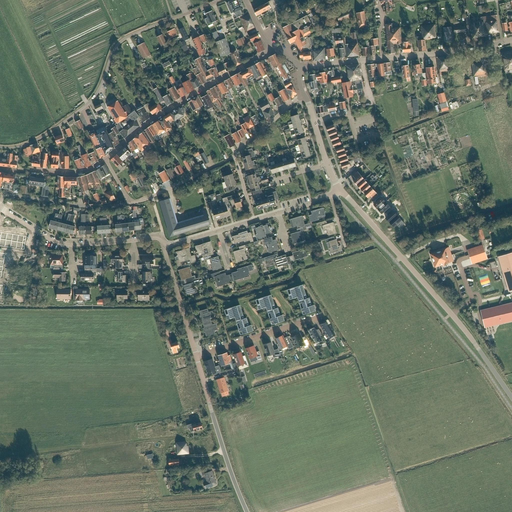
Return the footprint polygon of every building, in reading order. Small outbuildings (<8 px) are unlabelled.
[(229,2),(227,4),(229,9),(232,8),(234,13),(235,13),(237,17),(242,15),(240,10),(243,9),(239,0),(232,0),(229,1),(229,2)] [(298,0),(293,3),(297,10),(302,7),(298,0)] [(383,5),(383,12),(392,11),(391,4),(392,4),(391,0),(380,0),(381,5),(383,5)] [(268,2),(253,10),(257,16),(271,8),(268,2)] [(310,7),(296,15),(299,20),(307,15),(312,13),(313,16),(322,11),(318,3),(312,6),(311,7),(310,7)] [(343,14),(337,16),(339,22),(345,19),(345,20),(348,19),(347,18),(353,16),(351,10),(345,13),(345,12),(342,13),(343,14)] [(212,23),(216,21),(212,11),(206,14),(208,20),(205,21),(209,28),(214,26),(212,23)] [(364,12),(356,13),(359,28),(367,26),(364,12)] [(249,14),(240,18),(246,32),(255,28),(249,14)] [(309,37),(315,34),(316,34),(314,31),(321,28),(317,21),(314,23),(314,22),(311,23),(307,15),(299,20),(289,25),(283,28),(287,36),(286,36),(289,40),(290,44),(295,41),(299,49),(300,58),(304,58),(304,60),(311,59),(310,52),(307,52),(306,49),(312,49),(311,47),(309,37)] [(497,15),(484,17),(486,34),(500,32),(497,15)] [(481,21),(470,23),(472,38),(486,36),(483,17),(481,17),(481,21)] [(392,24),(385,25),(387,46),(386,46),(387,49),(388,49),(389,54),(394,53),(394,43),(402,43),(400,28),(393,28),(392,24)] [(422,40),(425,40),(432,39),(431,38),(436,38),(434,25),(421,26),(422,36),(422,40)] [(184,27),(179,29),(184,41),(189,38),(184,27)] [(451,27),(444,28),(445,37),(444,37),(444,41),(445,41),(453,41),(452,35),(454,35),(455,35),(463,34),(462,27),(451,28),(451,27)] [(175,29),(166,33),(169,39),(178,35),(175,29)] [(257,34),(249,37),(252,42),(253,41),(258,53),(265,49),(257,34)] [(312,46),(316,46),(318,45),(315,34),(309,37),(311,47),(312,46)] [(162,35),(157,37),(161,46),(167,44),(162,35)] [(422,40),(422,36),(416,37),(417,41),(418,41),(419,51),(426,51),(425,40),(422,40)] [(204,58),(207,57),(207,56),(209,55),(207,52),(206,53),(199,37),(192,40),(200,56),(201,59),(203,58),(204,58)] [(221,57),(230,53),(225,39),(225,38),(215,42),(221,57)] [(339,49),(344,48),(343,43),(342,38),(335,39),(336,44),(338,44),(339,45),(338,45),(339,49)] [(357,43),(346,45),(345,38),(343,38),(344,45),(345,45),(347,57),(351,56),(351,57),(359,56),(357,43)] [(406,38),(402,39),(403,53),(411,52),(410,42),(406,42),(406,38)] [(369,46),(370,55),(375,55),(374,46),(379,45),(378,39),(371,39),(372,46),(369,46)] [(188,48),(185,42),(185,41),(180,44),(184,51),(188,48)] [(144,42),(137,46),(144,59),(151,55),(144,42)] [(249,42),(247,43),(243,46),(245,51),(252,47),(249,42)] [(321,60),(325,60),(324,49),(316,49),(316,46),(312,46),(312,50),(313,61),(318,60),(318,61),(321,60)] [(236,51),(230,53),(235,67),(242,63),(236,51)] [(480,64),(486,63),(484,51),(478,52),(479,61),(480,64)] [(274,68),(276,67),(281,64),(279,59),(276,53),(266,59),(268,63),(271,62),(274,68)] [(511,53),(501,55),(505,71),(511,69),(511,53)] [(220,75),(217,67),(213,59),(212,56),(211,56),(207,58),(211,66),(216,77),(220,75)] [(211,66),(207,58),(207,57),(204,58),(203,58),(201,59),(201,57),(194,60),(200,73),(205,82),(216,77),(211,66)] [(443,76),(442,76),(441,72),(451,70),(450,59),(445,59),(444,57),(437,58),(439,76),(440,76),(442,83),(444,83),(443,76)] [(480,64),(479,61),(476,61),(476,63),(472,63),(474,76),(478,76),(478,77),(489,76),(487,63),(486,63),(480,64)] [(260,62),(256,64),(263,77),(267,75),(260,62)] [(390,63),(383,64),(385,72),(386,75),(392,74),(390,63)] [(217,67),(220,75),(226,72),(223,64),(217,67)] [(257,81),(261,79),(263,78),(255,64),(250,67),(257,81)] [(281,64),(276,67),(281,77),(284,84),(290,81),(288,77),(287,74),(281,64)] [(342,83),(345,98),(354,96),(353,91),(362,89),(363,89),(362,83),(363,83),(363,80),(362,80),(359,64),(346,66),(349,81),(342,83)] [(374,64),(368,65),(370,80),(370,81),(374,80),(374,77),(378,76),(378,72),(375,73),(374,64)] [(386,79),(385,76),(383,64),(377,64),(379,74),(379,76),(379,77),(382,76),(383,80),(386,79)] [(420,64),(413,65),(414,74),(415,74),(415,77),(419,77),(423,77),(422,68),(420,68),(420,64)] [(201,85),(205,82),(200,73),(200,74),(196,65),(194,66),(195,68),(193,69),(201,85)] [(429,68),(426,68),(428,84),(438,83),(438,77),(435,77),(434,67),(432,67),(431,65),(429,65),(429,68)] [(408,66),(402,67),(403,75),(407,74),(407,76),(410,76),(410,74),(409,74),(408,66)] [(249,67),(241,72),(243,76),(244,75),(248,82),(255,78),(249,67)] [(333,68),(326,69),(327,74),(329,73),(332,84),(334,83),(335,84),(337,84),(336,83),(341,82),(340,77),(335,78),(333,68)] [(243,76),(241,72),(237,74),(242,83),(243,85),(244,87),(249,84),(248,82),(244,75),(243,76)] [(319,74),(316,74),(317,81),(320,80),(321,84),(328,83),(327,75),(326,75),(325,72),(319,74)] [(193,78),(190,74),(190,73),(187,75),(187,76),(186,77),(188,81),(183,84),(188,93),(195,89),(190,81),(191,81),(191,79),(193,78)] [(237,74),(231,77),(231,78),(234,85),(233,85),(234,86),(235,88),(238,93),(245,89),(244,87),(243,85),(240,87),(239,85),(242,83),(237,74)] [(318,92),(316,76),(315,74),(310,75),(311,82),(310,82),(311,90),(312,90),(316,89),(316,92),(318,92)] [(196,78),(191,81),(195,88),(200,85),(196,78)] [(230,78),(224,81),(231,93),(233,92),(231,88),(234,86),(233,85),(230,78)] [(173,86),(172,84),(170,81),(168,82),(171,88),(168,90),(175,101),(179,98),(173,86)] [(290,81),(284,84),(292,98),(294,97),(294,96),(297,94),(290,81)] [(223,82),(217,85),(223,94),(226,92),(230,100),(231,99),(233,102),(234,102),(223,82)] [(182,84),(176,87),(177,90),(179,94),(180,94),(181,97),(187,93),(182,84)] [(222,99),(221,98),(220,95),(222,94),(217,85),(213,87),(220,101),(222,99)] [(172,103),(168,95),(163,97),(158,88),(154,89),(161,102),(164,100),(167,106),(172,103)] [(213,88),(207,91),(211,99),(211,98),(213,102),(216,100),(218,104),(220,107),(223,106),(213,88)] [(289,99),(284,89),(279,92),(284,102),(289,99)] [(444,93),(438,94),(441,103),(446,101),(444,93)] [(208,95),(201,98),(205,106),(207,110),(206,109),(207,109),(208,109),(214,106),(208,95)] [(198,96),(189,101),(194,111),(200,107),(201,108),(202,108),(202,106),(203,105),(198,96)] [(275,99),(279,106),(283,104),(279,97),(275,99)] [(117,127),(116,128),(125,138),(139,126),(137,123),(135,120),(140,116),(135,110),(129,115),(127,112),(125,112),(118,100),(108,107),(115,118),(114,119),(116,123),(115,124),(117,127)] [(267,101),(260,105),(266,118),(274,114),(267,101)] [(144,106),(147,112),(150,111),(153,114),(156,112),(157,113),(162,109),(158,103),(150,108),(147,104),(144,106)] [(128,105),(124,107),(129,114),(132,112),(128,105)] [(144,122),(150,118),(144,107),(143,107),(142,105),(137,108),(138,110),(137,110),(144,122)] [(179,108),(170,113),(179,128),(183,126),(179,120),(184,116),(183,114),(185,113),(182,108),(180,109),(179,108)] [(169,121),(171,123),(172,122),(175,125),(177,128),(178,128),(178,127),(176,124),(169,114),(164,117),(167,121),(169,120),(169,121)] [(293,123),(300,121),(298,114),(291,117),(292,122),(288,123),(289,125),(293,124),(293,123)] [(246,123),(249,128),(254,125),(248,115),(243,118),(246,123)] [(255,115),(251,118),(255,125),(259,123),(255,115)] [(170,123),(171,123),(169,121),(169,120),(167,121),(164,117),(159,121),(165,130),(168,136),(170,134),(168,131),(172,129),(171,128),(173,127),(170,123)] [(80,120),(76,122),(79,130),(84,127),(80,120)] [(159,121),(152,125),(160,137),(163,135),(161,133),(165,130),(159,121)] [(294,129),(302,127),(300,121),(293,123),(293,124),(289,125),(288,125),(290,129),(286,130),(287,132),(295,130),(294,129)] [(250,131),(249,128),(246,123),(241,126),(245,133),(250,131)] [(326,127),(328,133),(335,130),(339,128),(337,123),(333,124),(326,127)] [(160,138),(160,137),(158,135),(152,125),(148,128),(153,136),(155,135),(156,136),(156,137),(158,140),(160,138)] [(106,155),(115,148),(106,128),(105,127),(95,131),(94,130),(89,132),(100,158),(105,156),(105,155),(106,155)] [(116,136),(120,133),(116,127),(112,129),(113,132),(116,136)] [(294,129),(295,130),(296,133),(292,135),(292,137),(296,136),(297,138),(302,136),(301,133),(304,133),(302,127),(294,129)] [(145,132),(142,133),(151,144),(155,142),(154,141),(152,137),(153,136),(148,128),(144,130),(145,132)] [(242,129),(238,131),(242,139),(246,136),(242,129)] [(116,136),(113,132),(109,134),(111,138),(115,146),(120,143),(116,136)] [(237,143),(241,141),(236,132),(232,134),(237,143)] [(141,151),(151,145),(151,144),(142,133),(133,139),(136,144),(135,145),(138,149),(139,150),(141,150),(141,151)] [(229,135),(225,137),(231,148),(235,145),(229,135)] [(296,148),(300,147),(300,146),(307,144),(305,138),(298,140),(299,144),(295,146),(296,148)] [(138,151),(138,149),(135,145),(133,139),(129,143),(127,144),(131,152),(134,151),(135,152),(133,153),(134,154),(133,154),(134,158),(138,156),(135,152),(138,151)] [(341,145),(339,140),(332,143),(334,148),(341,145)] [(30,146),(33,154),(39,152),(37,144),(30,146)] [(300,146),(300,147),(296,148),(297,152),(294,153),(295,155),(301,153),(301,152),(309,150),(307,144),(300,146)] [(93,164),(91,161),(90,161),(87,154),(84,155),(80,145),(77,146),(79,152),(80,152),(81,155),(86,167),(93,164)] [(118,153),(118,154),(123,160),(127,157),(128,159),(130,160),(132,158),(130,154),(131,153),(125,147),(124,147),(123,148),(123,149),(121,150),(120,152),(119,152),(118,153)] [(244,164),(252,161),(251,158),(254,156),(252,148),(247,150),(248,152),(245,153),(246,156),(242,157),(244,164)] [(89,154),(91,161),(93,164),(98,161),(94,152),(93,150),(91,151),(92,152),(89,154)] [(310,156),(309,150),(301,152),(301,153),(303,156),(299,158),(299,160),(304,159),(303,158),(310,156)] [(53,152),(51,168),(58,168),(60,152),(53,152)] [(199,153),(194,156),(199,165),(203,162),(199,153)] [(79,154),(73,157),(75,161),(78,168),(85,167),(81,158),(79,154)] [(120,164),(123,162),(117,155),(116,155),(115,155),(114,157),(111,160),(120,170),(123,168),(120,164)] [(276,164),(275,164),(274,161),(270,162),(268,155),(265,156),(267,163),(268,162),(269,166),(270,166),(272,174),(278,172),(276,164)] [(40,167),(40,166),(40,160),(36,159),(37,157),(33,156),(33,160),(32,160),(32,166),(40,167)] [(286,158),(287,161),(288,160),(290,168),(296,166),(297,165),(295,159),(294,159),(289,160),(288,156),(286,157),(286,158)] [(288,160),(287,161),(286,158),(282,159),(282,158),(280,159),(281,162),(282,162),(284,170),(290,168),(288,160)] [(274,161),(275,164),(276,164),(278,172),(284,170),(282,162),(281,162),(277,164),(276,160),(274,161)] [(251,172),(258,170),(257,164),(253,165),(252,161),(244,164),(246,170),(250,169),(251,172)] [(105,165),(96,171),(101,179),(111,173),(105,165)] [(261,176),(257,178),(255,174),(259,173),(258,170),(251,172),(252,175),(248,176),(248,177),(246,177),(248,183),(257,180),(261,179),(261,176)] [(95,171),(90,174),(96,190),(99,188),(98,184),(100,183),(95,171)] [(165,171),(159,173),(164,182),(170,180),(165,171)] [(224,177),(225,182),(234,179),(232,173),(230,173),(229,171),(225,172),(221,173),(222,177),(224,177)] [(357,185),(364,179),(358,172),(353,176),(356,179),(353,181),(357,185)] [(90,174),(84,176),(88,185),(87,185),(89,189),(90,189),(90,188),(91,187),(90,184),(93,183),(90,174)] [(36,185),(37,178),(34,177),(34,176),(30,176),(30,177),(29,177),(29,180),(26,180),(25,184),(28,184),(36,185)] [(58,188),(65,188),(65,177),(58,176),(58,183),(56,183),(56,184),(58,184),(58,188)] [(84,176),(78,177),(83,194),(83,196),(86,195),(86,194),(85,194),(85,191),(88,190),(88,191),(89,191),(89,190),(88,190),(86,185),(84,176)] [(141,176),(136,179),(142,190),(144,189),(143,187),(146,185),(141,176)] [(65,177),(65,197),(70,197),(71,197),(73,197),(73,195),(71,195),(71,185),(77,185),(77,177),(65,177)] [(257,180),(248,183),(250,189),(251,188),(251,189),(255,187),(256,191),(259,190),(261,189),(260,186),(259,186),(258,182),(262,181),(262,183),(268,181),(267,177),(261,179),(257,180)] [(44,179),(37,178),(36,185),(45,186),(46,182),(44,182),(44,179)] [(234,179),(225,182),(222,183),(224,189),(225,188),(227,192),(235,190),(233,186),(236,185),(234,179)] [(361,189),(368,183),(364,179),(357,185),(361,189)] [(371,187),(368,183),(361,189),(364,193),(371,187)] [(371,187),(364,193),(368,198),(370,196),(373,199),(378,195),(371,187)] [(261,189),(259,190),(260,193),(262,200),(264,208),(270,206),(268,198),(264,199),(263,194),(261,189)] [(112,190),(105,193),(109,203),(116,200),(112,190)] [(267,197),(268,198),(270,206),(273,205),(273,206),(276,206),(276,205),(276,204),(275,200),(278,200),(276,191),(270,193),(271,195),(267,197)] [(235,195),(227,197),(228,201),(234,199),(236,208),(242,206),(240,197),(236,198),(235,195)] [(376,202),(374,205),(378,209),(386,202),(382,198),(384,196),(382,195),(375,201),(376,202)] [(264,208),(262,200),(258,201),(257,197),(254,198),(258,210),(264,208)] [(171,198),(160,201),(161,206),(163,205),(164,208),(162,209),(163,213),(165,213),(166,216),(164,216),(166,221),(167,220),(168,223),(167,224),(168,224),(169,227),(167,227),(170,237),(175,235),(174,234),(177,233),(178,234),(182,233),(182,231),(185,230),(185,232),(190,231),(189,229),(192,228),(193,230),(197,229),(197,227),(200,226),(200,228),(205,226),(204,225),(207,224),(208,225),(211,224),(207,211),(204,212),(204,214),(178,222),(171,198)] [(212,209),(216,219),(222,217),(220,209),(219,207),(214,209),(212,202),(208,203),(210,210),(212,209)] [(386,202),(378,209),(382,214),(384,212),(386,213),(391,208),(386,202)] [(220,209),(222,217),(229,215),(226,207),(220,209)] [(312,216),(309,217),(311,222),(319,220),(319,219),(322,218),(322,217),(325,216),(324,212),(325,212),(324,208),(311,212),(312,216)] [(388,216),(386,218),(390,223),(398,216),(394,212),(396,210),(394,208),(387,214),(388,216)] [(133,216),(135,230),(141,229),(141,225),(144,225),(143,218),(137,219),(136,210),(133,211),(133,216)] [(55,229),(59,214),(56,213),(54,221),(51,220),(49,227),(55,229)] [(67,232),(72,214),(69,213),(66,224),(63,224),(61,230),(67,232)] [(302,216),(290,220),(292,227),(298,226),(299,228),(305,227),(311,225),(311,223),(304,225),(302,216)] [(398,216),(390,223),(394,227),(397,224),(400,228),(405,224),(398,216)] [(326,221),(316,224),(317,227),(322,226),(323,230),(326,229),(328,228),(329,232),(327,232),(328,236),(337,233),(334,226),(333,226),(332,224),(334,224),(333,222),(327,224),(326,221)] [(261,227),(256,228),(258,234),(256,235),(258,241),(265,239),(264,236),(271,234),(270,231),(272,230),(271,227),(270,227),(270,226),(269,226),(268,224),(266,225),(263,226),(264,227),(261,228),(261,227)] [(298,232),(291,234),(294,244),(303,241),(301,232),(303,231),(303,230),(303,228),(297,230),(298,232)] [(242,234),(232,237),(234,244),(244,241),(245,242),(250,241),(250,242),(253,242),(251,232),(248,233),(247,231),(242,233),(242,234)] [(18,235),(17,242),(25,243),(26,237),(18,235)] [(272,237),(263,239),(265,245),(268,245),(269,248),(267,249),(269,253),(279,250),(278,247),(277,247),(276,244),(277,244),(276,239),(273,240),(272,237)] [(334,237),(325,240),(326,243),(329,242),(333,253),(335,253),(342,251),(340,246),(338,247),(336,240),(335,240),(334,237)] [(17,242),(16,249),(24,250),(25,243),(17,242)] [(211,242),(195,247),(197,254),(204,252),(204,254),(202,255),(203,258),(213,255),(212,252),(213,252),(211,242)] [(483,244),(467,250),(472,264),(475,263),(488,259),(483,244)] [(240,250),(234,252),(237,262),(247,259),(244,251),(247,250),(245,245),(239,247),(240,250)] [(454,261),(449,247),(430,253),(435,268),(442,265),(443,266),(444,266),(444,265),(454,261)] [(293,255),(289,257),(291,263),(296,262),(295,260),(302,258),(305,257),(308,256),(307,252),(309,252),(308,248),(304,249),(301,250),(302,251),(298,253),(297,251),(292,253),(293,255)] [(177,257),(175,257),(178,267),(182,266),(181,262),(189,260),(190,264),(197,262),(195,255),(191,257),(189,249),(176,252),(177,257)] [(511,252),(498,257),(509,292),(511,290),(511,252)] [(87,256),(85,256),(85,269),(97,269),(97,265),(97,256),(91,256),(91,254),(87,254),(87,256)] [(288,265),(286,258),(285,255),(278,257),(277,254),(259,260),(260,262),(265,261),(274,258),(277,268),(288,265)] [(51,255),(51,265),(51,268),(62,268),(63,256),(51,255)] [(122,256),(111,256),(111,263),(115,263),(115,269),(122,269),(122,256)] [(149,256),(142,256),(142,264),(143,264),(143,269),(150,269),(150,264),(153,264),(153,256),(149,256)] [(211,256),(204,258),(205,261),(207,260),(208,265),(211,264),(213,271),(222,268),(218,257),(212,259),(211,256)] [(238,271),(232,273),(232,274),(234,281),(240,279),(239,278),(244,277),(244,278),(249,276),(248,272),(254,270),(252,265),(248,266),(237,269),(238,271)] [(189,267),(178,270),(181,280),(186,279),(186,282),(196,279),(195,276),(192,277),(189,267)] [(53,273),(53,278),(60,278),(60,281),(65,281),(65,273),(62,273),(62,269),(54,269),(54,273),(53,273)] [(104,269),(97,269),(85,269),(85,274),(81,274),(81,280),(88,280),(88,282),(93,282),(93,281),(94,281),(94,276),(95,276),(96,275),(96,272),(104,272),(104,269)] [(116,269),(116,276),(119,276),(119,282),(125,282),(125,276),(124,276),(123,274),(123,269),(116,269)] [(143,275),(141,275),(141,280),(143,280),(143,282),(150,282),(154,282),(154,278),(152,278),(152,269),(144,269),(144,272),(143,272),(143,275)] [(234,281),(232,274),(229,275),(229,276),(227,277),(225,273),(221,274),(220,272),(209,275),(210,278),(215,277),(216,282),(216,283),(217,287),(231,283),(231,282),(234,281)] [(197,282),(196,279),(186,282),(187,284),(183,286),(186,295),(197,292),(194,283),(197,282)] [(304,291),(302,285),(291,289),(290,289),(291,293),(288,294),(289,297),(292,296),(292,295),(304,291)] [(71,290),(57,290),(57,294),(58,294),(58,295),(57,295),(57,299),(58,299),(58,298),(64,298),(64,299),(71,299),(71,290)] [(74,290),(74,300),(76,300),(77,301),(77,302),(78,302),(81,302),(82,302),(82,301),(83,301),(83,300),(83,299),(83,298),(89,298),(89,299),(89,295),(89,294),(89,290),(77,290),(77,291),(74,291),(74,290)] [(115,290),(115,293),(117,293),(117,299),(128,299),(128,296),(133,296),(133,290),(115,290)] [(133,292),(133,297),(138,297),(138,300),(149,300),(149,290),(138,290),(138,292),(133,292)] [(307,298),(304,291),(292,295),(292,296),(289,297),(290,299),(298,297),(299,301),(307,298)] [(273,301),(271,295),(260,299),(258,299),(260,303),(257,304),(258,307),(261,306),(260,305),(273,301)] [(303,308),(312,306),(312,305),(309,298),(307,298),(299,301),(300,304),(302,303),(303,308)] [(275,308),(273,301),(260,305),(261,306),(258,307),(259,309),(266,307),(267,311),(275,308)] [(511,303),(481,311),(485,327),(511,320),(511,303)] [(242,311),(240,305),(228,308),(228,309),(227,309),(228,313),(226,314),(227,317),(229,316),(229,315),(242,311)] [(316,311),(314,305),(312,305),(312,306),(303,308),(301,309),(302,311),(304,311),(305,314),(316,311)] [(272,318),(280,316),(280,315),(278,308),(275,308),(267,311),(268,314),(270,313),(272,318)] [(200,318),(214,314),(213,311),(209,312),(208,309),(199,311),(201,315),(199,316),(200,318)] [(244,318),(242,311),(229,315),(229,316),(227,317),(227,320),(235,317),(236,321),(244,318)] [(214,317),(214,314),(200,318),(201,320),(202,319),(203,324),(211,321),(210,318),(214,317)] [(284,321),(283,315),(280,315),(280,316),(272,318),(270,319),(271,321),(273,321),(274,324),(284,321)] [(241,328),(249,326),(246,318),(244,318),(236,321),(237,324),(239,323),(241,328)] [(204,330),(217,326),(216,323),(212,324),(211,321),(203,324),(204,328),(203,328),(204,330)] [(319,324),(328,339),(329,339),(328,339),(334,335),(335,336),(335,335),(332,331),(334,330),(331,325),(329,326),(327,322),(326,322),(319,324)] [(253,331),(251,325),(249,326),(241,328),(239,329),(239,332),(242,331),(243,334),(253,331)] [(217,326),(204,330),(204,332),(205,332),(207,336),(215,334),(214,331),(218,329),(217,326)] [(314,327),(308,330),(311,335),(312,338),(312,337),(316,343),(318,342),(319,345),(325,343),(320,336),(322,335),(319,329),(316,330),(314,327)] [(305,348),(309,346),(305,337),(302,338),(300,333),(292,337),(293,340),(292,340),(294,344),(295,343),(297,348),(303,345),(305,348)] [(280,347),(281,349),(287,346),(292,344),(293,347),(292,347),(292,348),(294,347),(288,336),(284,338),(282,336),(276,339),(279,344),(277,344),(278,347),(280,347)] [(171,340),(168,341),(170,346),(171,346),(173,353),(178,352),(177,348),(179,348),(178,342),(172,343),(171,340)] [(271,342),(264,345),(267,356),(272,355),(273,358),(280,356),(277,349),(273,351),(271,342)] [(254,346),(246,349),(250,359),(256,356),(258,360),(262,359),(259,351),(256,352),(254,346)] [(242,356),(241,352),(234,354),(238,366),(244,364),(245,366),(249,365),(245,355),(242,356)] [(227,356),(226,353),(219,356),(222,365),(230,363),(229,361),(232,360),(230,355),(227,356)] [(215,367),(212,359),(204,362),(208,372),(211,371),(213,375),(221,372),(219,365),(215,367)] [(224,377),(217,380),(221,393),(228,391),(224,377)] [(194,424),(187,425),(189,429),(190,429),(191,432),(195,431),(203,429),(201,423),(194,425),(194,424)] [(186,442),(176,443),(177,455),(189,454),(188,446),(186,446),(186,442)] [(202,469),(198,470),(199,473),(200,476),(202,476),(205,475),(208,484),(204,486),(205,489),(215,485),(214,482),(215,482),(212,471),(211,472),(209,469),(203,471),(202,469)]
